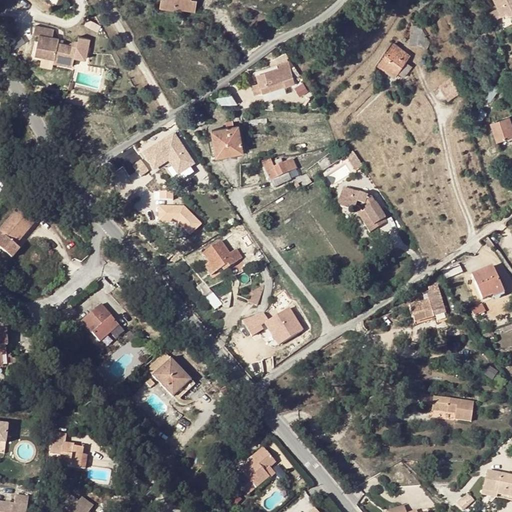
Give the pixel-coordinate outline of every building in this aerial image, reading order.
[(159,0),(158,7),(174,10),(174,7),(193,11),(194,0),(159,0)] [(421,0),(414,7),(418,12),(430,0),(421,0)] [(511,0),(495,0),(504,16),(508,14),(509,17),(511,15),(511,0)] [(430,42),(420,26),(412,25),(410,44),(420,44),(427,47),(430,42)] [(57,32),(38,27),(36,37),(41,37),(38,53),(46,55),(45,59),(56,62),(55,66),(74,71),(77,61),(87,64),(92,43),(81,41),(79,50),(61,46),(61,41),(55,40),(57,32)] [(394,43),(377,66),(393,78),(398,72),(405,62),(410,55),(394,43)] [(277,80),(283,79),(282,77),(290,74),(287,62),(256,72),(259,82),(261,91),(279,86),(277,80)] [(405,62),(398,72),(404,77),(412,67),(405,62)] [(452,78),(440,86),(448,100),(461,92),(452,78)] [(261,91),(259,82),(252,84),(254,93),(261,91)] [(272,97),(290,93),(288,88),(271,91),(272,97)] [(509,117),(493,123),(498,140),(511,135),(511,125),(511,126),(509,117)] [(227,128),(212,130),(216,156),(242,152),(239,125),(233,126),(233,122),(226,123),(227,128)] [(155,167),(174,153),(180,149),(173,138),(147,156),(155,167)] [(180,149),(174,153),(184,166),(191,161),(182,148),(180,149)] [(352,150),(344,156),(354,171),(362,165),(352,150)] [(271,181),(286,174),(296,169),(291,159),(283,163),(281,159),(272,163),(270,159),(262,161),(271,181)] [(142,160),(134,165),(141,177),(149,172),(142,160)] [(286,174),(271,181),(274,187),(289,179),(286,174)] [(312,181),(310,177),(301,182),(304,186),(312,181)] [(343,187),(338,202),(341,207),(349,211),(354,208),(357,206),(366,221),(363,223),(370,233),(387,221),(385,218),(386,217),(376,203),(375,203),(372,198),(343,187)] [(29,196),(22,204),(38,218),(45,209),(29,196)] [(22,204),(0,230),(16,244),(38,218),(22,204)] [(357,206),(354,208),(363,223),(366,221),(357,206)] [(158,207),(158,227),(185,226),(185,236),(199,235),(198,207),(158,207)] [(16,244),(0,230),(0,245),(13,256),(20,248),(16,244)] [(245,235),(239,239),(243,244),(248,240),(245,235)] [(211,275),(222,268),(226,265),(228,268),(242,259),(236,249),(229,253),(221,241),(203,253),(209,262),(204,266),(211,275)] [(443,272),(445,279),(463,272),(461,268),(460,265),(443,272)] [(482,299),(493,295),(491,291),(502,287),(493,266),(472,275),(482,299)] [(203,282),(196,288),(206,299),(212,293),(203,282)] [(429,300),(410,306),(416,325),(426,322),(425,319),(434,316),(433,312),(445,308),(437,284),(428,287),(429,291),(427,292),(429,300)] [(491,291),(493,295),(494,298),(504,293),(502,287),(491,291)] [(252,291),(249,300),(255,303),(259,293),(252,291)] [(119,325),(111,316),(109,319),(104,313),(107,311),(101,304),(82,321),(100,342),(119,325)] [(70,305),(50,324),(56,331),(65,322),(66,323),(77,313),(70,305)] [(479,305),(471,309),(475,317),(483,312),(479,305)] [(253,338),(263,330),(261,327),(265,324),(280,346),(303,330),(289,309),(269,322),(264,314),(242,323),(253,338)] [(0,367),(3,367),(2,355),(1,346),(6,345),(8,345),(7,329),(0,329),(0,367)] [(174,398),(192,380),(166,353),(147,371),(174,398)] [(30,371),(27,374),(34,381),(37,378),(30,371)] [(174,398),(177,401),(195,384),(192,380),(174,398)] [(47,382),(39,390),(44,395),(52,387),(47,382)] [(228,384),(224,387),(221,390),(226,397),(230,394),(232,392),(235,390),(229,383),(228,384)] [(105,393),(107,395),(114,389),(110,385),(105,390),(107,391),(105,393)] [(456,410),(455,413),(455,418),(472,420),(474,401),(433,397),(433,395),(421,394),(420,404),(439,406),(439,411),(448,412),(448,409),(456,410)] [(54,433),(50,454),(62,456),(60,465),(80,469),(83,455),(84,448),(74,446),(74,445),(66,443),(67,436),(54,433)] [(246,476),(239,482),(249,494),(270,477),(265,472),(276,462),(263,447),(252,457),(254,459),(241,470),(246,476)] [(49,463),(60,465),(62,456),(50,454),(49,463)] [(511,476),(487,471),(482,494),(501,499),(502,494),(511,496),(511,476)] [(468,492),(456,502),(462,509),(474,499),(468,492)] [(67,511),(90,511),(94,506),(83,497),(79,502),(67,494),(59,506),(67,511)] [(0,511),(27,511),(30,497),(16,495),(15,503),(0,501),(0,511)]
